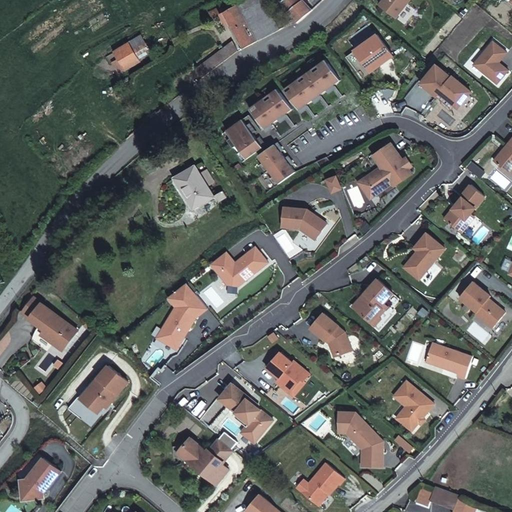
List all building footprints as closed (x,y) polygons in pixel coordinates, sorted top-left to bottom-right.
[(247,0),(241,4),(259,42),(283,29),(281,25),(278,26),(267,3),(270,0),(247,0)] [(303,0),(285,0),(284,1),(283,1),(289,13),(296,22),(297,23),(312,11),(303,0)] [(410,0),(384,0),(381,4),(397,17),(410,0)] [(241,4),(229,12),(246,48),(259,42),(241,4)] [(395,55),(380,34),(357,50),(373,71),(395,55)] [(476,64),(499,83),(510,69),(504,64),(501,67),(498,65),(509,52),(496,41),(476,64)] [(234,43),(227,48),(232,56),(239,52),(234,43)] [(130,45),(116,53),(127,71),(140,63),(130,45)] [(196,70),(202,78),(232,56),(227,48),(196,70)] [(342,79),(330,62),(288,92),(300,109),(342,79)] [(461,105),(473,91),(455,75),(454,77),(439,64),(423,82),(439,96),(442,92),(458,105),(461,105)] [(282,91),(254,111),(266,128),(294,108),(282,91)] [(265,146),(244,118),(227,130),(232,137),(229,140),(234,147),(238,144),(242,151),(239,154),(244,161),(265,146)] [(511,172),(511,141),(510,144),(511,145),(511,146),(508,151),(503,152),(496,160),(511,173),(511,172)] [(383,166),(367,177),(378,194),(395,183),(396,185),(414,173),(411,168),(414,165),(411,161),(407,163),(405,159),(393,142),(376,155),(383,166)] [(276,143),(260,155),(265,162),(261,165),(266,172),(270,169),(274,176),(271,179),(276,186),(297,171),(276,143)] [(511,146),(511,145),(510,144),(503,152),(508,151),(511,146)] [(323,169),(333,163),(328,156),(318,161),(323,169)] [(197,165),(176,177),(194,208),(215,196),(197,165)] [(340,175),(328,179),(333,194),(345,190),(340,175)] [(378,194),(367,177),(361,182),(372,198),(378,194)] [(447,218),(463,232),(472,222),(468,219),(487,196),(473,184),(463,195),(465,197),(458,204),(460,206),(457,209),(455,208),(447,218)] [(358,187),(348,190),(353,206),(363,203),(358,187)] [(287,206),(285,226),(302,228),(317,239),(329,223),(319,215),(316,215),(313,213),(314,212),(310,209),(287,206)] [(421,279),(447,247),(429,232),(416,247),(421,251),(418,255),(417,254),(406,266),(421,279)] [(237,262),(228,251),(213,263),(229,284),(240,286),(270,262),(258,246),(237,262)] [(493,251),(489,261),(496,264),(500,254),(493,251)] [(503,269),(510,271),(511,265),(511,259),(507,258),(503,269)] [(365,301),(358,308),(372,321),(379,315),(381,316),(390,306),(386,302),(396,292),(380,278),(362,298),(365,301)] [(478,313),(495,327),(508,311),(497,302),(496,304),(493,301),(494,299),(491,297),(493,295),(476,280),(462,297),(479,311),(478,313)] [(188,282),(181,288),(187,297),(195,291),(188,282)] [(164,341),(178,349),(197,318),(209,308),(195,291),(187,297),(181,288),(170,297),(177,306),(164,329),(169,332),(164,341)] [(78,330),(35,297),(23,313),(42,328),(45,330),(36,342),(47,351),(53,343),(63,350),(78,330)] [(355,305),(358,308),(365,301),(362,298),(355,305)] [(326,312),(313,327),(328,340),(329,340),(330,338),(333,341),(332,342),(337,356),(354,349),(347,331),(341,325),(326,312)] [(379,315),(372,321),(376,325),(383,318),(381,316),(379,315)] [(36,342),(45,330),(42,328),(33,340),(36,342)] [(164,329),(158,337),(164,341),(169,332),(164,329)] [(435,342),(428,361),(440,365),(441,364),(445,366),(460,372),(459,375),(467,378),(475,355),(435,342)] [(283,351),(269,367),(281,377),(283,376),(296,387),(304,379),(306,381),(306,380),(312,373),(296,359),(295,361),(283,351)] [(108,401),(111,404),(129,382),(110,365),(98,379),(82,398),(99,413),(99,412),(105,406),(108,401)] [(278,381),(296,396),(308,382),(306,380),(306,381),(304,379),(296,387),(283,376),(281,377),(278,381)] [(82,398),(98,379),(95,377),(79,397),(69,408),(91,426),(101,414),(99,412),(99,413),(82,398)] [(410,380),(396,395),(409,405),(411,408),(401,420),(414,430),(421,422),(425,417),(437,403),(410,380)] [(235,382),(222,398),(238,411),(252,423),(249,426),(261,436),(276,419),(259,406),(250,398),(252,397),(235,382)] [(252,397),(250,398),(259,406),(261,404),(252,397)] [(409,405),(399,417),(401,420),(411,408),(409,405)] [(239,418),(249,426),(252,423),(238,411),(238,412),(238,413),(237,414),(237,415),(238,416),(238,417),(239,418)] [(365,448),(364,465),(385,466),(386,448),(382,444),(386,440),(358,411),(342,411),(341,431),(349,432),(365,448)] [(256,440),(260,435),(250,427),(246,431),(256,440)] [(234,450),(220,438),(209,452),(192,438),(179,453),(190,462),(196,462),(212,475),(210,478),(217,484),(230,469),(223,464),(234,450)] [(44,494),(62,471),(45,457),(28,479),(21,479),(23,489),(30,489),(31,499),(45,498),(44,494)] [(342,484),(347,478),(329,461),(311,482),(305,477),(298,486),(319,503),(328,492),(330,494),(331,494),(340,483),(342,484)] [(30,489),(23,489),(24,500),(31,499),(30,489)] [(457,497),(433,489),(428,502),(452,510),(457,497)] [(328,492),(319,503),(320,505),(330,494),(328,492)] [(282,511),(260,494),(246,511),(248,511),(282,511)]
